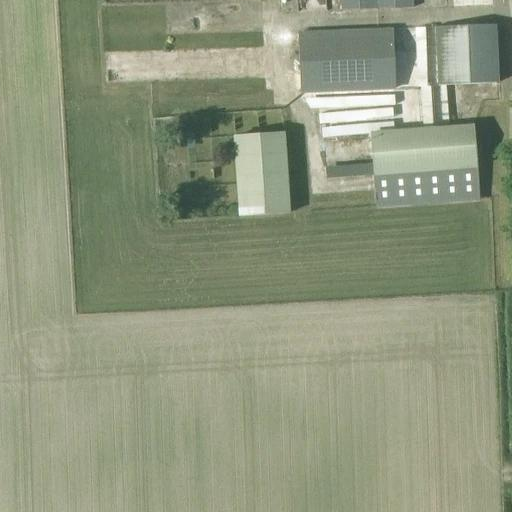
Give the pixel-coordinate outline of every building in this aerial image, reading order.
[(340,0),(342,13),(413,9),(412,0),(340,0)] [(494,25),(436,29),(439,87),(497,84),(494,25)] [(392,32),(298,37),(301,96),(395,91),(392,32)] [(473,127),(323,137),(326,178),(374,175),(376,207),(478,200),(473,127)] [(282,212),(279,130),(226,132),(229,214),(282,212)]
